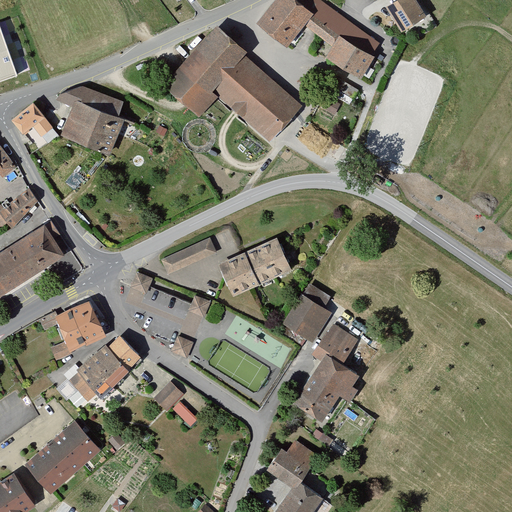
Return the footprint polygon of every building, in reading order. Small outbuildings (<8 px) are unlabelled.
[(300,0),(272,0),(257,21),(288,45),(306,25),(316,11),(300,0)] [(324,0),(300,0),(316,11),(306,25),(334,43),(340,33),(375,53),(383,40),(324,0)] [(418,0),(396,0),(388,5),(404,29),(427,14),(418,0)] [(252,52),(220,24),(167,86),(200,114),(218,94),(271,140),(301,105),(247,58),(252,52)] [(0,27),(0,79),(17,73),(0,27)] [(375,53),(340,33),(334,43),(326,57),(361,77),(375,53)] [(76,84),(60,93),(57,100),(74,106),(64,134),(111,151),(129,104),(76,84)] [(43,136),(56,125),(36,102),(17,118),(26,129),(33,124),(43,136)] [(17,164),(0,143),(0,171),(1,171),(4,174),(17,164)] [(29,185),(1,211),(13,224),(41,199),(29,185)] [(46,222),(0,250),(0,293),(65,253),(46,222)] [(213,235),(163,256),(170,273),(220,252),(213,235)] [(281,235),(222,261),(237,295),(296,268),(281,235)] [(154,277),(138,270),(131,287),(147,293),(150,286),(154,277)] [(335,310),(308,293),(288,323),(315,340),(335,310)] [(212,300),(198,294),(193,304),(190,309),(205,316),(212,300)] [(109,330),(93,296),(56,314),(68,339),(72,348),(109,330)] [(361,342),(335,324),(313,356),(324,363),(333,350),(348,360),(361,342)] [(323,330),(316,340),(320,343),(327,332),(323,330)] [(142,352),(120,333),(111,343),(131,363),(142,352)] [(195,341),(178,335),(173,347),(172,350),(189,356),(195,341)] [(74,351),(72,348),(68,339),(52,346),(58,358),(74,351)] [(134,366),(131,363),(111,343),(108,340),(80,367),(105,394),(134,366)] [(365,371),(348,360),(333,350),(324,363),(300,401),(328,419),(344,395),(353,401),(362,388),(356,384),(365,371)] [(184,389),(171,378),(155,396),(169,407),(184,389)] [(174,407),(193,424),(200,416),(181,399),(174,407)] [(102,447),(75,416),(27,459),(55,490),(102,447)] [(111,436),(116,447),(125,442),(120,432),(111,436)] [(291,449),(285,444),(268,468),(295,487),(276,511),(316,511),(329,494),(305,477),(321,455),(298,439),(291,449)] [(19,469),(0,480),(0,511),(25,511),(40,503),(19,469)] [(218,511),(205,503),(198,511),(218,511)]
